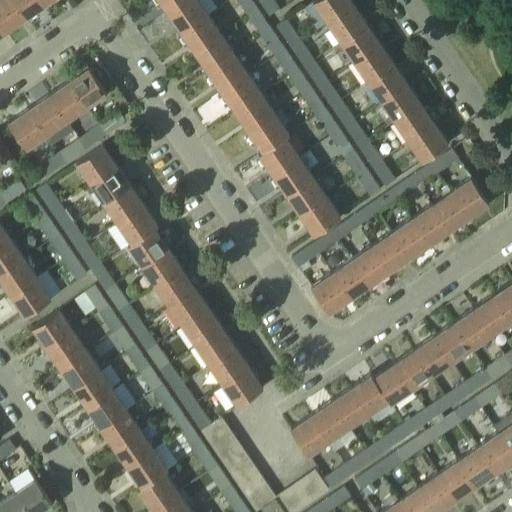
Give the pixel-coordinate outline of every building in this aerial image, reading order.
[(15,0),(0,0),(0,19),(7,29),(27,16),(15,0)] [(44,0),(15,0),(27,16),(30,20),(42,12),(39,7),(46,2),(44,0)] [(155,0),(159,6),(163,3),(168,10),(183,0),(155,0)] [(200,0),(183,0),(168,10),(182,30),(209,12),(200,0)] [(252,0),(238,0),(248,15),(258,8),(252,0)] [(272,0),(264,0),(260,3),(268,14),(278,8),(272,0)] [(352,0),(313,0),(326,19),(353,1),(352,0)] [(353,1),(326,19),(340,39),(367,21),(353,1)] [(258,8),(248,15),(262,34),(272,28),(258,8)] [(182,30),(177,33),(186,45),(190,42),(195,50),(222,32),(209,12),(182,30)] [(367,21),(340,39),(353,59),(380,41),(367,21)] [(291,27),(281,34),(289,45),(299,38),(291,27)] [(272,28),(262,34),(269,46),(279,39),(272,28)] [(222,32),(195,50),(209,70),(236,52),(222,32)] [(299,38),(289,45),(302,65),(312,58),(299,38)] [(380,41),(353,59),(367,79),(394,60),(380,41)] [(285,47),(275,54),(283,65),(293,59),(285,47)] [(209,70),(204,73),(213,85),(217,82),(222,89),(249,71),(236,52),(209,70)] [(394,60),(367,79),(380,99),(407,80),(394,60)] [(89,64),(69,78),(89,107),(109,93),(89,64)] [(298,67),(288,74),(296,85),(306,78),(298,67)] [(318,67),(308,73),(316,85),(326,78),(318,67)] [(222,89),(218,93),(226,105),(231,102),(236,109),(262,91),(249,71),(222,89)] [(69,78),(49,92),(69,121),(89,107),(69,78)] [(407,80),(380,99),(394,119),(421,100),(407,80)] [(332,86),(322,93),(329,104),(339,97),(332,86)] [(312,87),(302,94),(309,105),(319,98),(312,87)] [(262,91),(236,109),(249,129),(276,111),(262,91)] [(49,92),(29,105),(49,134),(54,142),(74,128),(69,121),(49,92)] [(120,109),(109,117),(115,126),(136,112),(126,97),(116,103),(120,109)] [(421,100),(394,119),(408,138),(434,120),(439,117),(431,105),(426,108),(421,100)] [(29,105),(9,119),(28,147),(49,134),(29,105)] [(345,106),(335,113),(343,124),(353,117),(345,106)] [(325,107),(315,114),(323,125),(333,118),(325,107)] [(249,129),(244,132),(253,145),(257,142),(262,149),(285,134),(289,131),(276,111),(249,129)] [(434,120),(408,138),(422,159),(448,140),(434,120)] [(100,123),(88,130),(95,140),(106,133),(100,123)] [(359,126),(349,133),(357,144),(367,137),(359,126)] [(339,128),(329,135),(337,146),(347,139),(339,128)] [(259,153),(255,156),(263,168),(268,165),(273,173),(300,154),(285,134),(262,149),(263,150),(259,152),(259,153)] [(79,136),(68,144),(75,154),(86,146),(79,136)] [(104,142),(77,161),(90,180),(117,162),(104,142)] [(372,146),(362,153),(370,164),(380,157),(372,146)] [(0,147),(0,166),(9,161),(0,147)] [(353,148),(343,154),(356,174),(366,168),(353,148)] [(60,150),(49,158),(55,168),(67,160),(60,150)] [(442,152),(431,160),(438,170),(449,162),(442,152)] [(273,173),(268,176),(277,188),(281,185),(286,192),(313,174),(300,154),(273,173)] [(117,162),(90,180),(104,200),(131,182),(117,162)] [(386,166),(376,173),(384,184),(394,178),(386,166)] [(422,166),(411,173),(418,183),(429,176),(422,166)] [(366,168),(356,174),(364,186),(374,179),(366,168)] [(313,174),(286,192),(300,212),(327,194),(313,174)] [(471,175),(450,189),(468,215),(489,202),(471,175)] [(20,177),(9,185),(16,195),(27,187),(20,177)] [(402,179),(391,187),(398,197),(409,189),(402,179)] [(131,182),(104,200),(118,221),(145,202),(131,182)] [(54,189),(44,196),(51,207),(61,200),(54,189)] [(450,189),(430,202),(448,229),(468,215),(450,189)] [(34,191),(24,197),(32,208),(41,202),(34,191)] [(383,193),(371,200),(378,210),(389,203),(383,193)] [(327,194),(300,212),(313,233),(340,215),(327,194)] [(145,202),(118,221),(131,240),(154,225),(158,222),(145,202)] [(430,202),(411,216),(428,242),(448,229),(430,202)] [(363,206),(351,214),(358,224),(369,216),(363,206)] [(67,209),(57,215),(65,227),(75,220),(67,209)] [(48,211),(38,218),(46,229),(55,222),(48,211)] [(411,216),(391,229),(409,256),(409,255),(412,260),(425,251),(422,247),(428,242),(411,216)] [(0,243),(11,236),(11,235),(0,218),(0,243)] [(343,219),(332,227),(339,237),(350,229),(343,219)] [(75,220),(65,227),(79,247),(89,240),(75,220)] [(131,240),(127,243),(141,264),(168,245),(166,242),(171,239),(162,227),(158,230),(154,225),(131,240)] [(391,229),(371,243),(389,269),(409,256),(391,229)] [(62,232),(52,238),(65,258),(75,251),(62,232)] [(323,233),(312,240),(319,250),(330,243),(323,233)] [(11,236),(0,243),(0,273),(25,256),(11,236)] [(371,243),(351,256),(369,282),(389,269),(371,243)] [(168,245),(141,264),(155,284),(182,265),(168,245)] [(303,247),(292,254),(298,264),(310,257),(303,247)] [(94,248),(84,255),(92,266),(102,260),(94,248)] [(75,251),(65,258),(73,269),(83,262),(75,251)] [(25,256),(0,273),(0,276),(12,294),(39,276),(25,256)] [(351,256),(332,270),(349,296),(369,282),(351,256)] [(182,265),(155,284),(169,304),(195,285),(193,282),(198,279),(189,266),(185,269),(182,265)] [(109,269),(99,276),(106,287),(116,280),(109,269)] [(331,270),(312,283),(330,309),(349,296),(332,270),(331,270)] [(39,276),(12,294),(26,314),(52,296),(39,276)] [(511,280),(492,293),(511,320),(511,318),(511,280)] [(96,282),(86,289),(94,300),(104,293),(96,282)] [(195,285),(169,304),(182,323),(209,305),(195,285)] [(123,289),(113,296),(120,307),(130,301),(123,289)] [(492,293),(473,307),(491,333),(511,320),(492,293)] [(110,303),(100,310),(108,321),(118,314),(110,303)] [(209,305),(182,323),(196,343),(222,325),(209,305)] [(60,307),(33,325),(48,346),(74,327),(60,307)] [(473,307),(453,320),(471,347),(491,333),(473,307)] [(136,309),(126,316),(134,327),(144,320),(136,309)] [(453,320),(433,334),(451,360),(471,347),(453,320)] [(124,323),(114,330),(122,341),(132,334),(124,323)] [(222,325),(196,343),(209,363),(236,345),(222,325)] [(74,327),(48,346),(61,365),(88,347),(74,327)] [(150,329),(140,336),(147,347),(157,340),(150,329)] [(433,334),(413,348),(431,374),(451,360),(433,334)] [(137,342),(127,349),(135,360),(145,354),(137,342)] [(236,345),(209,363),(223,384),(250,365),(236,345)] [(88,347),(61,365),(75,385),(101,367),(88,347)] [(413,348),(394,361),(412,387),(431,374),(413,348)] [(163,349),(153,356),(161,367),(171,360),(163,349)] [(504,353),(493,361),(500,371),(511,363),(504,353)] [(394,361),(374,375),(389,398),(392,401),(412,387),(394,361)] [(151,362),(141,369),(154,389),(164,382),(151,362)] [(250,365),(223,384),(237,403),(264,385),(250,365)] [(101,367),(75,385),(88,405),(115,387),(101,367)] [(484,367),(473,374),(480,384),(491,376),(484,367)] [(177,369),(167,376),(175,387),(185,380),(177,369)] [(371,371),(351,385),(369,412),(389,398),(374,375),(371,371)] [(511,384),(506,377),(495,384),(502,394),(511,387),(511,384)] [(465,380),(453,387),(460,397),(471,390),(465,380)] [(164,382),(154,389),(162,400),(172,393),(164,382)] [(351,385),(331,399),(349,426),(369,412),(351,385)] [(115,387),(88,405),(102,424),(128,406),(115,387)] [(191,389),(181,396),(188,407),(198,400),(191,389)] [(487,390),(476,397),(483,407),(494,400),(487,390)] [(445,393),(433,401),(440,411),(451,403),(445,393)] [(331,399),(311,412),(330,439),(349,426),(331,399)] [(178,402),(168,408),(176,420),(185,413),(178,402)] [(468,403),(456,411),(463,421),(474,413),(468,403)] [(128,406),(102,424),(115,444),(142,426),(128,406)] [(425,407),(405,420),(412,430),(432,417),(425,407)] [(205,410),(195,417),(203,428),(213,421),(205,410)] [(511,410),(493,423),(498,430),(511,450),(511,410)] [(311,412),(291,426),(310,453),(330,439),(311,412)] [(213,421),(203,428),(210,438),(229,425),(222,415),(213,421)] [(448,417),(437,424),(443,434),(455,426),(448,417)] [(405,420),(394,428),(401,438),(412,430),(405,420)] [(191,421),(181,428),(195,448),(205,442),(191,421)] [(229,425),(210,438),(217,448),(236,435),(229,425)] [(142,426),(115,444),(128,464),(155,446),(142,426)] [(428,430),(416,438),(423,448),(434,440),(428,430)] [(511,450),(498,430),(478,443),(497,470),(511,459),(511,450)] [(384,434),(373,442),(380,452),(391,444),(384,434)] [(236,435),(217,448),(224,458),(243,445),(236,435)] [(11,437),(0,443),(0,458),(17,447),(11,437)] [(205,442),(195,448),(203,460),(213,453),(205,442)] [(478,443),(458,456),(477,484),(497,470),(478,443)] [(408,444),(397,451),(403,461),(415,454),(408,444)] [(243,445),(224,458),(230,468),(249,455),(243,445)] [(155,446),(128,464),(142,484),(165,469),(169,466),(155,446)] [(364,448),(353,456),(360,466),(371,458),(364,448)] [(249,455),(230,468),(237,479),(256,465),(249,455)] [(458,456),(438,470),(457,497),(477,484),(458,456)] [(388,457),(377,465),(384,475),(395,467),(388,457)] [(345,461),(334,469),(340,479),(352,471),(345,461)] [(219,462),(209,469),(217,480),(227,473),(219,462)] [(256,465),(237,479),(244,489),(263,476),(256,465)] [(317,468),(306,475),(319,495),(330,487),(322,476),(317,468)] [(142,484),(138,487),(152,508),(179,489),(165,469),(142,484)] [(438,470),(418,484),(437,511),(457,497),(438,470)] [(368,471),(357,478),(364,488),(375,481),(368,471)] [(306,475),(296,482),(309,502),(319,495),(306,475)] [(37,476),(17,490),(31,511),(36,511),(54,500),(37,476)] [(263,476),(244,489),(251,499),(270,485),(263,476)] [(233,482),(223,489),(231,500),(240,494),(233,482)] [(296,482),(286,489),(299,509),(309,502),(296,482)] [(418,484),(399,497),(408,511),(434,511),(437,511),(418,484)] [(270,485),(251,499),(258,509),(263,505),(263,506),(277,497),(276,496),(277,495),(270,485)] [(179,489),(152,508),(155,511),(188,511),(193,509),(179,489)] [(277,495),(276,496),(277,497),(287,511),(294,511),(299,509),(286,489),(277,495)] [(31,511),(17,490),(0,500),(0,507),(3,511),(31,511)] [(337,492),(326,500),(333,510),(344,502),(337,492)] [(277,497),(263,506),(267,511),(286,511),(287,511),(277,497)] [(389,504),(379,511),(408,511),(399,497),(389,504)] [(253,511),(246,502),(236,508),(238,511),(253,511)]
